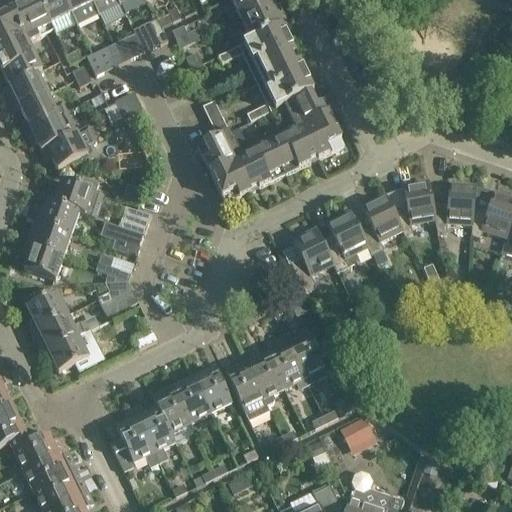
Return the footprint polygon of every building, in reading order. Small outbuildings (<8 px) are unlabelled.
[(36,0),(35,1),(52,35),(53,35),(54,37),(76,27),(62,0),(36,0)] [(98,17),(89,0),(62,0),(76,27),(98,17)] [(89,0),(98,17),(119,7),(116,0),(89,0)] [(235,0),(230,3),(241,24),(271,9),(276,7),(273,0),(235,0)] [(36,77),(41,75),(27,47),(45,39),(29,6),(0,20),(0,73),(8,90),(18,86),(36,77)] [(241,24),(251,45),(252,45),(281,31),(287,28),(276,7),(271,9),(241,24)] [(173,26),(181,22),(175,10),(167,14),(173,26)] [(149,26),(150,29),(160,49),(168,45),(157,22),(149,26)] [(144,56),(160,49),(150,29),(134,37),(144,56)] [(180,53),(199,43),(195,33),(187,37),(183,30),(172,35),(180,53)] [(249,127),(283,110),(312,95),(281,31),(252,45),(251,45),(218,61),(221,69),(242,59),(266,110),(246,120),(249,127)] [(134,37),(113,48),(123,67),(144,56),(134,37)] [(113,48),(96,56),(105,75),(123,67),(113,48)] [(77,54),(67,59),(71,67),(81,62),(77,54)] [(96,56),(86,61),(96,80),(105,75),(96,56)] [(200,64),(196,56),(185,62),(189,70),(200,64)] [(201,78),(197,70),(186,76),(190,84),(201,78)] [(74,77),(77,83),(88,78),(85,71),(74,77)] [(8,90),(4,93),(14,114),(19,112),(26,108),(46,99),(52,96),(48,86),(42,89),(36,77),(18,86),(8,90)] [(81,92),(93,86),(88,78),(77,83),(81,92)] [(217,142),(216,141),(195,151),(223,208),(342,151),(315,93),(312,95),(283,110),(295,134),(250,156),(240,161),(228,137),(231,136),(216,106),(205,111),(219,141),(217,142)] [(134,96),(116,105),(117,106),(117,108),(121,114),(138,105),(134,96)] [(26,108),(19,112),(29,133),(41,128),(66,115),(60,103),(57,105),(50,108),(46,99),(26,108)] [(138,105),(121,114),(125,123),(125,124),(143,115),(138,105)] [(117,108),(106,114),(109,120),(121,114),(117,108)] [(114,129),(125,123),(121,114),(109,120),(114,129)] [(29,133),(24,135),(31,149),(36,147),(40,155),(68,141),(76,136),(77,137),(88,131),(87,128),(76,133),(66,115),(41,128),(29,133)] [(68,141),(40,155),(45,165),(50,162),(56,174),(86,160),(87,164),(95,160),(90,148),(91,147),(96,145),(88,131),(77,137),(76,136),(68,141)] [(228,137),(240,161),(250,156),(239,132),(231,136),(228,137)] [(144,184),(144,174),(132,174),(133,185),(144,184)] [(50,196),(46,205),(78,216),(78,217),(84,219),(96,223),(103,200),(104,200),(95,197),(99,187),(82,181),(79,191),(60,185),(56,198),(50,196)] [(435,226),(435,225),(431,207),(427,185),(401,190),(405,210),(391,213),(402,236),(404,240),(412,237),(411,230),(435,226)] [(447,207),(431,207),(435,225),(435,226),(437,236),(447,237),(447,229),(471,231),(471,230),(472,230),(473,210),(474,210),(475,190),(448,188),(447,207)] [(470,239),(479,242),(483,236),(505,243),(506,243),(510,231),(511,224),(511,202),(494,197),(487,216),(474,210),(473,210),(472,230),(471,230),(471,231),(470,239)] [(358,234),(367,252),(367,253),(371,261),(384,254),(380,246),(402,236),(391,213),(384,199),(360,211),(369,228),(358,233),(359,234),(358,234)] [(70,239),(78,217),(78,216),(46,205),(42,218),(36,216),(32,226),(38,229),(39,229),(39,228),(70,239)] [(125,210),(118,231),(144,239),(151,219),(125,210)] [(324,251),(333,270),(336,277),(357,266),(353,259),(367,253),(367,252),(358,234),(359,234),(358,233),(349,216),(326,228),(329,234),(318,239),(324,251)] [(62,262),(70,239),(39,228),(39,229),(38,229),(34,241),(28,239),(25,249),(62,262)] [(115,242),(112,250),(137,259),(144,239),(118,231),(115,242)] [(505,243),(499,259),(511,263),(511,231),(510,231),(506,243),(505,243)] [(318,239),(318,240),(315,233),(291,245),(300,263),(290,269),(304,298),(316,293),(310,281),(333,270),(324,251),(318,239)] [(54,285),(62,262),(25,249),(21,259),(27,261),(22,274),(54,285)] [(98,267),(110,271),(113,263),(101,259),(98,267)] [(119,274),(110,271),(98,267),(95,275),(116,282),(119,274)] [(435,277),(427,281),(432,293),(440,290),(435,277)] [(448,291),(450,304),(463,308),(463,295),(448,291)] [(31,324),(25,327),(30,337),(31,336),(66,319),(55,297),(46,302),(41,292),(21,301),(25,312),(31,324)] [(138,306),(132,294),(112,304),(108,295),(97,300),(107,322),(138,306)] [(372,305),(380,320),(396,311),(387,296),(372,305)] [(296,319),(306,315),(300,302),(290,307),(296,319)] [(66,319),(31,336),(30,337),(35,346),(41,343),(46,355),(47,355),(87,336),(82,324),(71,329),(66,319)] [(151,333),(146,321),(138,325),(143,337),(151,333)] [(290,336),(283,340),(288,349),(308,390),(313,388),(314,383),(313,380),(325,374),(318,361),(327,357),(323,349),(318,337),(309,342),(308,339),(304,331),(296,335),(295,333),(290,336)] [(46,355),(41,358),(45,368),(51,365),(57,377),(76,368),(79,375),(103,364),(89,335),(87,336),(47,355),(46,355)] [(301,393),(308,390),(288,349),(283,340),(274,344),(279,354),(267,359),(284,394),(295,388),(296,392),(301,393)] [(271,400),(284,394),(267,359),(254,366),(249,356),(242,360),(266,410),(272,408),(273,403),(271,400)] [(269,415),(266,410),(242,360),(233,364),(238,374),(225,380),(242,414),(247,425),(269,415)] [(4,373),(0,375),(0,400),(4,398),(13,393),(7,381),(8,381),(4,373)] [(193,383),(210,417),(230,408),(214,373),(193,383)] [(190,427),(210,417),(193,383),(173,393),(190,427)] [(170,437),(190,427),(173,393),(151,404),(156,414),(157,413),(170,437)] [(4,398),(0,400),(0,425),(14,419),(4,398)] [(131,412),(159,468),(168,463),(163,453),(173,448),(169,438),(170,437),(157,413),(156,414),(146,418),(140,407),(131,412)] [(124,415),(130,426),(115,434),(119,442),(110,446),(125,476),(136,470),(134,467),(145,462),(150,472),(159,468),(131,412),(124,415)] [(334,414),(322,419),(326,427),(338,422),(334,414)] [(0,451),(24,440),(14,419),(0,425),(0,451)] [(326,427),(322,419),(311,425),(315,433),(326,427)] [(364,422),(340,435),(347,449),(371,436),(364,422)] [(292,434),(281,439),(285,447),(296,442),(292,434)] [(46,440),(12,456),(22,477),(68,455),(61,442),(52,446),(48,438),(46,439),(46,440)] [(281,439),(270,445),(274,453),(285,447),(281,439)] [(318,441),(307,446),(314,461),(325,456),(318,441)] [(254,454),(243,459),(246,466),(258,461),(254,454)] [(68,455),(22,477),(32,497),(76,476),(72,468),(74,467),(68,455)] [(436,481),(442,464),(428,459),(422,476),(436,481)] [(228,475),(224,467),(212,473),(216,481),(228,475)] [(201,479),(205,487),(216,481),(212,473),(201,479)] [(76,476),(32,497),(39,511),(54,511),(88,496),(82,483),(79,484),(76,476)] [(351,487),(354,494),(352,500),(350,500),(346,511),(400,511),(403,505),(369,494),(372,486),(369,479),(361,476),(354,480),(351,487)] [(227,488),(233,499),(241,495),(235,484),(227,488)] [(171,493),(175,501),(187,495),(183,487),(171,493)] [(341,511),(329,487),(289,507),(290,510),(285,511),(341,511)] [(88,496),(54,511),(85,511),(94,508),(88,496)]
